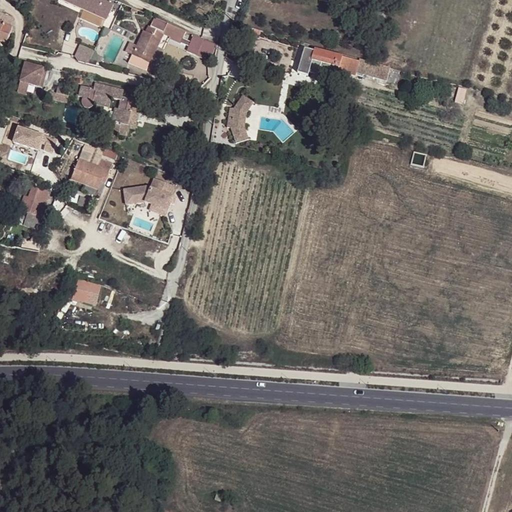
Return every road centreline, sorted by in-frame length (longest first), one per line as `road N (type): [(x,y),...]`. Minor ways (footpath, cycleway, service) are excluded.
road 1 (secondary): [(0,374),(511,408)]
road 2 (residential): [(223,39),(171,298)]
road 3 (unknown): [(174,285),(102,249),(67,255),(56,234)]
